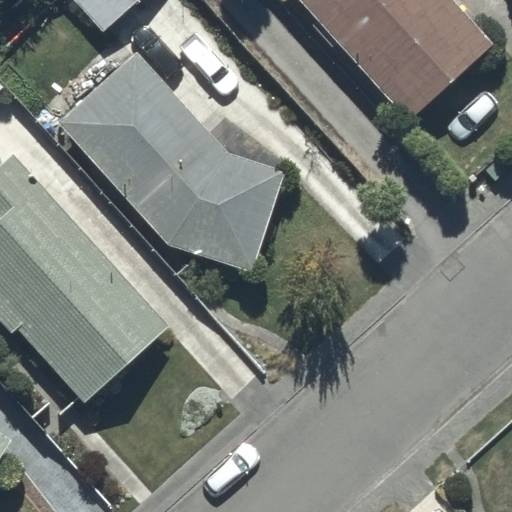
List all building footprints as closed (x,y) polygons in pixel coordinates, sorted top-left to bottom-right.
[(64,0),(103,41),(146,0),(64,0)] [(290,0),(409,132),(495,54),(446,0),(290,0)] [(135,60),(55,133),(164,255),(251,282),(284,179),(229,163),(135,60)] [(0,334),(10,345),(16,340),(81,414),(168,337),(14,163),(0,174),(0,334)] [(0,462),(11,446),(0,439),(0,462)]
